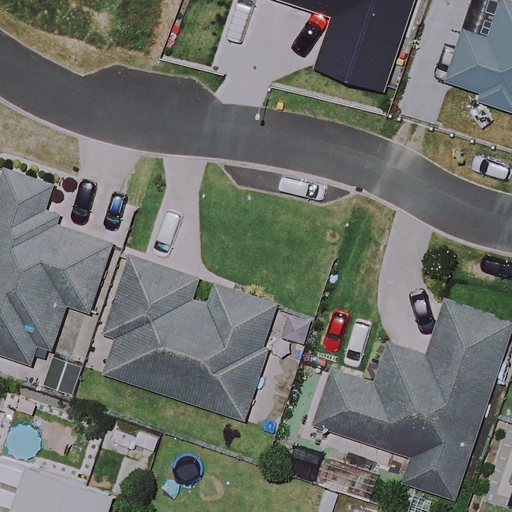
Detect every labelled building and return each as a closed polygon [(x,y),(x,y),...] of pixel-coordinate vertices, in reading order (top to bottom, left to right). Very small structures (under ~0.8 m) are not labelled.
[(288,0),(340,16),(323,70),(384,89),(412,0),(288,0)] [(511,0),(505,0),(492,39),(469,31),(451,85),(511,105),(511,0)] [(59,183),(13,167),(0,203),(0,350),(38,364),(45,342),(55,346),(68,307),(94,316),(119,245),(46,219),(59,183)] [(281,306),(137,260),(112,338),(122,341),(112,374),(246,416),(281,306)] [(511,324),(511,319),(448,301),(433,357),(390,345),(380,381),(336,368),(319,429),(412,455),(405,481),(463,498),(511,324)] [(110,511),(116,495),(32,467),(16,511),(110,511)]
